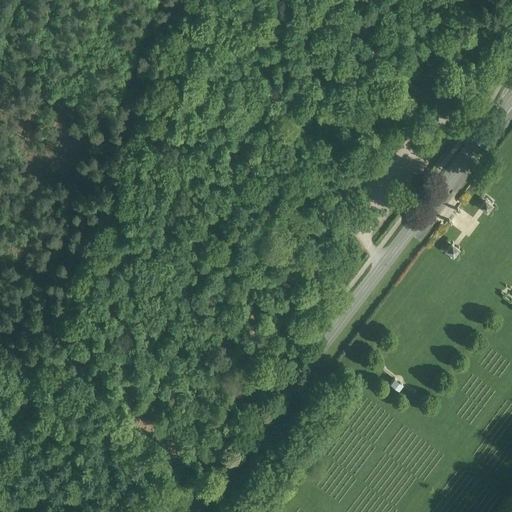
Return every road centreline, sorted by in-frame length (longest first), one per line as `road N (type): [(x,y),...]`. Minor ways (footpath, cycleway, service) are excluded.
road 1 (secondary): [(187,511),(511,99)]
road 2 (track): [(162,0),(0,400)]
road 3 (track): [(342,221),(79,200)]
